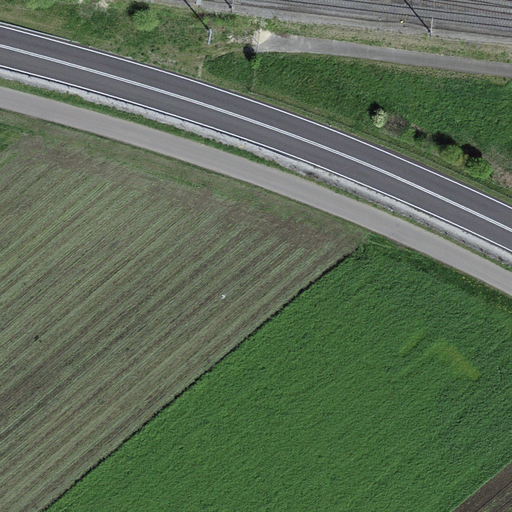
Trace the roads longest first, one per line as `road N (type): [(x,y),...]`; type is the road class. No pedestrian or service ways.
road 1 (track): [(0,97),(314,195),(511,285)]
road 2 (trunk): [(511,230),(299,137),(0,45)]
road 3 (track): [(260,46),(511,75)]
